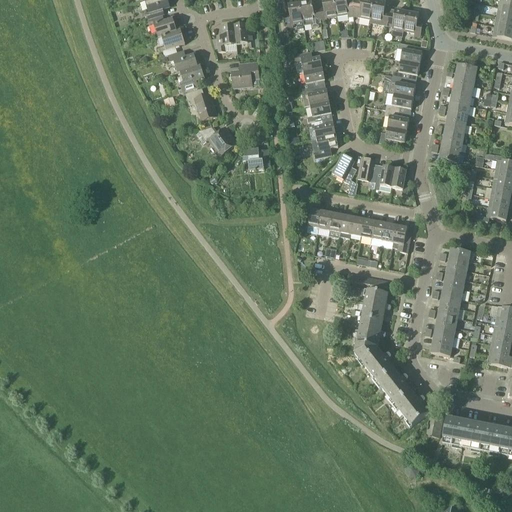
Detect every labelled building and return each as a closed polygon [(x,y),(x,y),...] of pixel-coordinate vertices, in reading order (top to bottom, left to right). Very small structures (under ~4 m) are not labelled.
[(166,0),(151,0),(144,2),(144,3),(146,2),(150,15),(147,16),(148,22),(161,18),(159,12),(169,9),(166,0)] [(324,10),(318,11),(320,25),(326,24),(326,21),(337,19),(333,0),(322,2),(324,10)] [(345,0),(333,0),(337,19),(348,17),(348,20),(354,19),(353,5),(346,6),(345,0)] [(362,6),(353,5),(354,19),(359,20),(370,22),(374,4),(363,1),(362,6)] [(511,3),(500,1),(498,10),(511,13),(511,3)] [(320,25),(318,11),(313,12),(311,4),(300,6),(303,24),(303,27),(320,25)] [(374,4),(370,22),(381,24),(381,27),(387,29),(389,15),(384,14),(385,6),(374,4)] [(303,24),(300,6),(288,8),(290,16),(284,17),(286,30),(292,29),(292,26),(303,24)] [(511,13),(498,10),(496,20),(511,23),(511,13)] [(389,15),(387,29),(392,30),(392,31),(403,33),(407,15),(395,12),(395,16),(389,15)] [(407,15),(403,33),(414,36),(413,39),(420,40),(422,26),(417,25),(418,17),(407,15)] [(511,23),(496,20),(494,30),(511,33),(511,23)] [(164,24),(154,27),(158,41),(162,40),(162,39),(177,34),(173,21),(164,24)] [(245,27),(234,28),(236,47),(247,46),(248,52),(255,51),(254,37),(247,38),(245,27)] [(236,47),(234,28),(222,29),(224,40),(217,41),(218,55),(225,54),(225,49),(236,47)] [(511,33),(494,30),(492,39),(511,43),(511,41),(511,33)] [(165,49),(159,50),(160,55),(162,54),(179,49),(185,47),(181,33),(177,34),(162,39),(162,40),(165,49)] [(403,52),(400,64),(420,67),(422,56),(411,54),(412,49),(398,46),(397,51),(403,52)] [(181,75),(197,70),(193,57),(186,60),(184,54),(168,58),(169,59),(169,62),(171,67),(175,66),(178,76),(181,75)] [(295,65),(301,64),(303,76),(322,72),(320,60),(309,62),(308,55),(294,58),(295,65)] [(393,74),(392,79),(406,82),(407,77),(417,79),(420,67),(400,64),(398,75),(393,74)] [(251,82),(258,81),(257,66),(243,67),(244,74),(232,75),(234,91),(251,89),(251,82)] [(457,67),(456,76),(475,80),(477,71),(457,67)] [(200,69),(197,70),(181,75),(184,86),(180,87),(182,92),(179,93),(178,92),(170,94),(171,98),(183,95),(198,90),(196,84),(204,82),(200,69)] [(300,88),(301,93),(315,90),(314,85),(325,83),(322,72),(303,76),(305,87),(300,88)] [(456,76),(454,86),(473,90),(475,80),(456,76)] [(413,101),(415,89),(405,87),(406,82),(392,79),(391,84),(389,96),(394,97),(413,101)] [(454,86),(452,95),(471,99),(473,90),(454,86)] [(315,90),(301,93),(302,99),(308,98),(310,109),(329,105),(327,94),(316,96),(315,90)] [(202,124),(217,119),(209,96),(203,98),(201,92),(186,97),(189,108),(196,106),(202,124)] [(452,95),(450,105),(470,109),(471,99),(452,95)] [(386,109),(385,113),(399,115),(400,110),(411,112),(413,101),(394,97),(392,108),(386,107),(386,109)] [(167,110),(174,107),(172,100),(164,102),(167,110)] [(490,110),(490,109),(491,103),(485,102),(484,101),(483,108),(490,110)] [(312,120),(308,121),(309,126),(322,124),(321,118),(331,116),(329,105),(310,109),(312,120)] [(450,105),(448,114),(468,118),(470,109),(450,105)] [(399,115),(385,113),(384,118),(390,119),(387,130),(407,134),(409,123),(398,121),(399,115)] [(448,114),(446,124),(466,128),(468,118),(448,114)] [(322,124),(309,126),(312,143),(317,142),(336,138),(333,127),(323,129),(322,124)] [(446,124),(444,133),(464,137),(466,128),(446,124)] [(221,158),(237,147),(224,130),(220,134),(216,128),(198,134),(206,145),(209,142),(221,158)] [(387,130),(385,142),(380,141),(379,146),(393,149),(394,143),(404,146),(407,134),(387,130)] [(444,133),(443,143),(462,147),(464,137),(444,133)] [(298,138),(289,140),(291,147),(299,146),(298,138)] [(317,142),(319,153),(313,154),(315,161),(329,159),(327,152),(338,150),(336,138),(317,142)] [(443,143),(441,152),(460,156),(462,147),(443,143)] [(263,169),(270,169),(269,158),(264,159),(263,155),(259,156),(258,151),(244,153),(245,161),(248,161),(249,173),(264,172),(263,169)] [(460,156),(441,152),(439,162),(458,166),(460,156)] [(341,158),(332,175),(344,182),(343,184),(350,188),(348,198),(355,199),(358,187),(351,183),(354,176),(349,173),(354,164),(341,158)] [(357,181),(369,184),(370,185),(375,186),(376,179),(370,178),(373,164),(361,162),(357,181)] [(511,165),(497,162),(496,172),(511,175),(511,165)] [(376,179),(375,186),(373,192),(379,193),(380,188),(391,190),(395,171),(383,169),(381,180),(376,179)] [(395,171),(391,190),(402,193),(401,198),(407,199),(409,185),(404,184),(406,174),(395,171)] [(511,175),(496,172),(494,182),(511,185),(511,175)] [(511,185),(494,182),(492,191),(511,195),(511,191),(511,185)] [(492,191),(490,201),(509,205),(511,195),(492,191)] [(490,201),(488,210),(508,214),(509,205),(490,201)] [(311,211),(308,229),(307,233),(312,234),(311,236),(318,237),(319,231),(322,214),(323,209),(320,209),(319,213),(311,211)] [(508,214),(488,210),(486,220),(506,224),(508,214)] [(319,231),(329,233),(334,211),(330,211),(330,215),(322,214),(319,231)] [(334,211),(329,233),(330,233),(329,239),(339,241),(343,218),(336,216),(337,212),(334,211)] [(343,218),(339,241),(340,241),(340,239),(350,241),(351,237),(355,215),(352,215),(351,219),(343,218)] [(351,237),(361,239),(364,222),(357,220),(358,216),(355,215),(351,237)] [(364,222),(361,239),(372,241),(376,220),(373,219),(372,223),(364,222)] [(376,220),(372,241),(382,243),(386,226),(378,224),(379,220),(376,220)] [(386,226),(382,243),(393,246),(397,224),(394,223),(393,227),(386,226)] [(397,224),(393,246),(392,250),(398,251),(397,254),(408,256),(411,236),(406,235),(407,230),(399,229),(400,224),(397,224)] [(451,251),(449,261),(468,264),(470,255),(451,251)] [(366,268),(368,261),(358,259),(356,266),(366,268)] [(449,261),(447,270),(466,274),(468,264),(449,261)] [(447,270),(445,280),(465,283),(466,274),(447,270)] [(372,289),(373,281),(349,277),(348,284),(372,289)] [(445,280),(443,289),(463,293),(465,283),(445,280)] [(373,281),(372,289),(390,292),(391,285),(373,281)] [(443,289),(441,298),(461,302),(463,293),(443,289)] [(388,296),(367,292),(366,298),(354,356),(408,424),(412,429),(429,416),(421,407),(424,404),(421,401),(418,403),(404,385),(407,383),(404,379),(401,381),(387,363),(390,361),(387,357),(384,359),(377,351),(379,339),(383,340),(384,335),(380,335),(385,312),(388,313),(389,308),(386,307),(388,296)] [(441,298),(440,308),(459,312),(461,302),(441,298)] [(472,305),(483,307),(484,302),(474,299),(472,305)] [(440,308),(438,318),(457,321),(459,312),(440,308)] [(511,311),(498,309),(496,319),(511,322),(511,311)] [(438,318),(436,327),(455,331),(457,321),(438,318)] [(511,322),(496,319),(494,329),(511,331),(511,322)] [(436,327),(434,337),(454,340),(455,331),(436,327)] [(511,331),(494,329),(492,338),(511,342),(511,341),(511,331)] [(434,337),(432,346),(452,350),(454,340),(434,337)] [(492,338),(491,348),(510,351),(511,342),(492,338)] [(452,350),(432,346),(430,356),(450,359),(452,350)] [(491,348),(489,357),(508,361),(510,351),(491,348)] [(508,361),(489,357),(487,367),(506,371),(508,361)] [(440,441),(444,420),(436,418),(432,440),(440,441)] [(446,423),(442,446),(461,449),(465,426),(446,423)] [(465,426),(461,449),(480,453),(484,430),(465,426)] [(484,430),(480,453),(499,457),(503,434),(484,430)] [(511,435),(503,434),(499,457),(511,459),(511,435)] [(413,464),(407,465),(404,470),(405,476),(410,479),(416,478),(419,473),(418,467),(413,464)]
